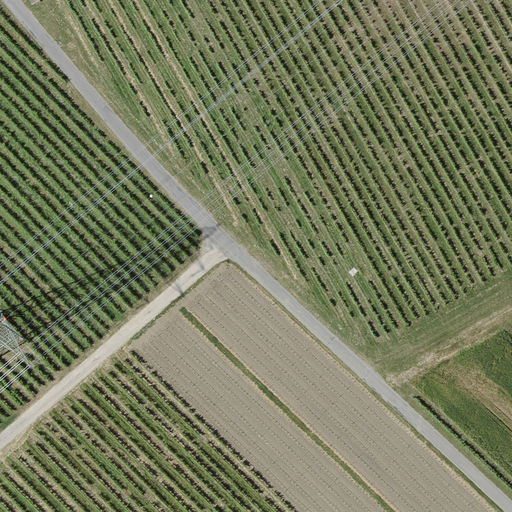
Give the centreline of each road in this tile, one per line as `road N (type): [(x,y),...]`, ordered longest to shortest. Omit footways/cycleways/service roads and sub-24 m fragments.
road 1 (track): [(9,0),(227,246),(511,511)]
road 2 (track): [(227,246),(0,443)]
